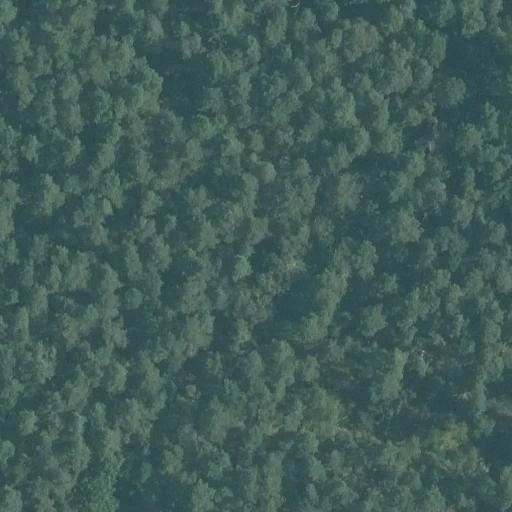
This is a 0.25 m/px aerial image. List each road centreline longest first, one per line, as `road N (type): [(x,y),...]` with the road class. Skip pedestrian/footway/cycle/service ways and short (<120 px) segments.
road 1 (track): [(462,80),(123,511)]
road 2 (unclassified): [(511,136),(388,0)]
